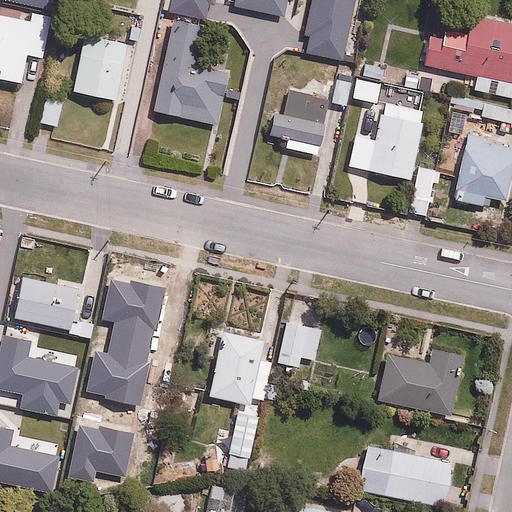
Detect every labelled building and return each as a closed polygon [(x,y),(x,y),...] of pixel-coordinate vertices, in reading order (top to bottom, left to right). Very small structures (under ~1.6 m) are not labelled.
[(24,15),(0,11),(0,77),(19,81),(23,55),(39,57),(46,13),(25,9),(24,15)] [(511,27),(440,15),(431,69),(472,76),(470,89),(511,95),(511,27)] [(213,123),(225,70),(193,63),(201,25),(169,19),(151,110),(213,123)] [(115,99),(124,41),(80,34),(71,92),(115,99)] [(321,144),(327,99),(285,93),(283,106),(267,104),(263,135),(321,144)] [(54,125),(59,99),(40,95),(35,122),(54,125)] [(409,180),(422,107),(380,100),(374,136),(352,132),(345,168),(409,180)] [(482,195),(503,198),(511,142),(462,135),(452,198),(481,202),(482,195)] [(77,288),(18,273),(7,315),(67,330),(77,288)] [(119,364),(145,371),(147,365),(159,368),(166,339),(156,336),(163,306),(110,293),(96,352),(120,358),(119,364)] [(315,359),(320,327),(280,320),(273,365),(297,369),(299,357),(315,359)] [(259,400),(268,353),(259,351),(262,338),(217,330),(205,396),(246,404),(247,398),(259,400)] [(449,415),(459,353),(427,348),(425,358),(381,351),(373,402),(449,415)] [(170,379),(149,375),(138,428),(160,432),(170,379)] [(248,456),(256,415),(234,410),(225,451),(248,456)] [(451,459),(364,444),(357,491),(444,505),(451,459)]
